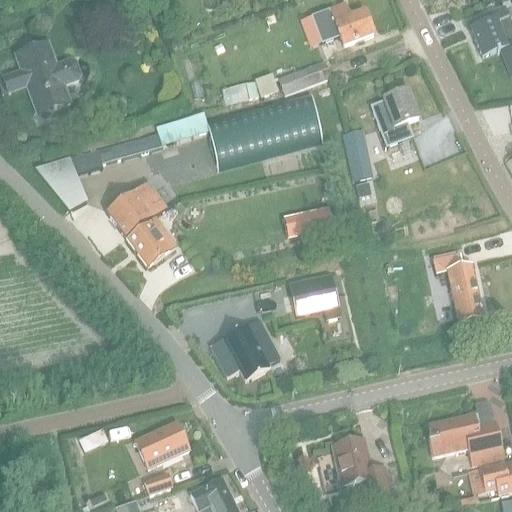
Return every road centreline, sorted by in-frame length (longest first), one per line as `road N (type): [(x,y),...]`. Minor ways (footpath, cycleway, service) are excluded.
road 1 (residential): [(230,436),(153,332),(0,170)]
road 2 (residential): [(511,364),(230,436)]
road 3 (residential): [(511,205),(409,0)]
